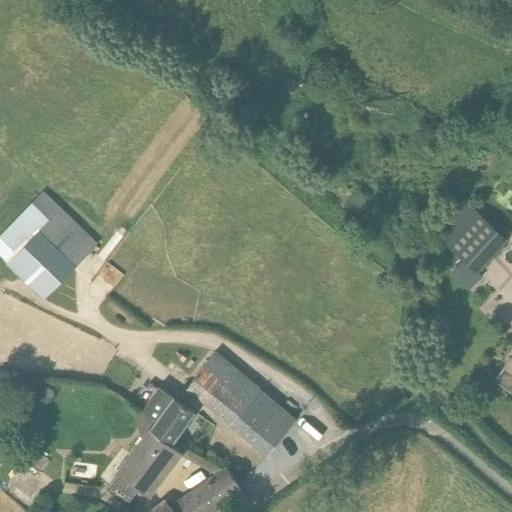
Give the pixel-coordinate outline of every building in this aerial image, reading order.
[(444,247),(476,274),(506,240),(461,201),(442,224),(455,235),(444,247)] [(75,266),(39,231),(7,262),(43,299),(75,266)] [(511,357),(495,381),(511,393),(511,357)] [(212,359),(188,388),(233,425),(257,395),(212,359)] [(194,411),(159,386),(157,389),(142,410),(143,411),(142,413),(156,423),(151,429),(171,443),(194,411)] [(257,395),(233,425),(269,454),(293,424),(257,395)] [(151,491),(179,454),(180,452),(148,428),(119,467),(124,470),(115,483),(115,488),(124,495),(130,494),(139,482),(151,491)] [(22,457),(38,470),(47,458),(30,446),(22,457)] [(224,468),(184,495),(196,511),(209,511),(241,490),(224,468)] [(196,511),(184,495),(170,504),(175,511),(196,511)] [(175,511),(170,504),(165,498),(148,511),(147,511),(175,511)]
